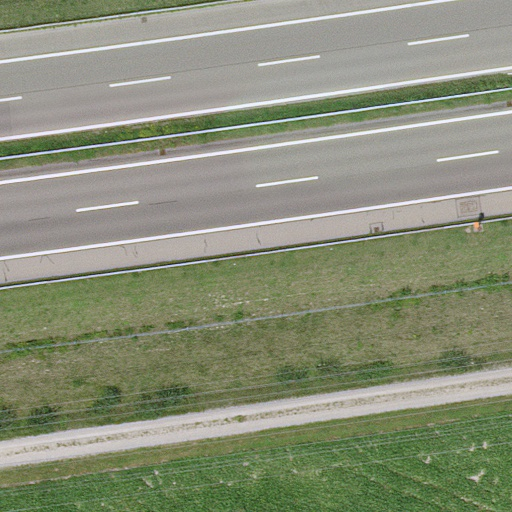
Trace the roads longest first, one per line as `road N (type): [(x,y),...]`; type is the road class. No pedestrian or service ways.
road 1 (track): [(511,373),(0,451)]
road 2 (motorway): [(511,29),(0,101)]
road 3 (motorway): [(0,221),(511,151)]
